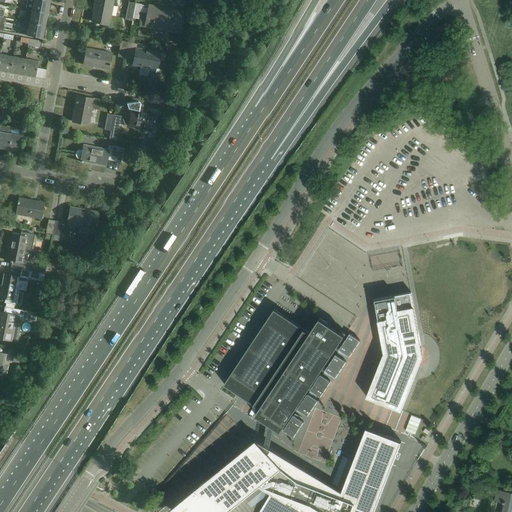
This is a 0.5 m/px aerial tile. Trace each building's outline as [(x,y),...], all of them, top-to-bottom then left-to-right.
[(47,13),(50,1),(46,0),(27,0),(26,9),(27,10),(47,13)] [(95,0),(94,8),(95,9),(92,22),(99,24),(102,25),(102,24),(109,25),(110,16),(108,16),(110,6),(112,7),(113,0),(95,0)] [(133,18),(135,4),(129,2),(125,20),(132,21),(133,18)] [(141,6),(141,5),(135,4),(133,18),(138,20),(140,13),(147,14),(145,26),(153,27),(153,24),(171,27),(170,30),(180,32),(183,14),(174,13),(174,11),(149,6),(148,8),(141,6)] [(45,26),(47,13),(27,10),(25,22),(45,26)] [(43,38),(45,26),(25,22),(24,22),(23,28),(28,29),(27,36),(43,38)] [(41,49),(42,43),(42,41),(29,39),(29,44),(28,46),(40,48),(41,49)] [(125,59),(128,42),(121,41),(118,57),(125,59)] [(157,70),(160,53),(136,48),(137,44),(128,42),(125,59),(133,60),(133,65),(149,68),(149,69),(151,70),(148,85),(158,86),(161,71),(157,70)] [(87,49),(84,65),(109,70),(110,66),(110,64),(111,56),(105,55),(105,52),(87,49)] [(0,70),(10,72),(13,57),(1,55),(0,58),(0,70)] [(23,75),(25,60),(13,57),(10,72),(23,75)] [(35,77),(38,62),(25,60),(23,75),(35,77)] [(75,123),(75,122),(88,125),(91,108),(98,109),(99,101),(77,96),(76,101),(75,103),(76,103),(72,122),(73,122),(73,123),(75,123)] [(132,100),(131,101),(131,102),(130,103),(130,104),(130,105),(130,106),(130,107),(131,108),(131,109),(131,110),(131,113),(130,113),(130,114),(129,115),(129,116),(128,117),(127,118),(126,118),(124,119),(123,120),(122,120),(122,121),(125,120),(126,123),(124,124),(126,124),(128,125),(128,126),(152,131),(153,122),(155,122),(155,120),(154,120),(155,115),(141,113),(143,102),(144,102),(133,99),(132,100)] [(27,120),(28,114),(16,112),(15,117),(27,120)] [(111,131),(114,115),(108,114),(104,130),(111,131)] [(117,132),(121,117),(114,115),(111,131),(109,138),(116,140),(117,132)] [(0,148),(9,150),(13,128),(0,126),(0,148)] [(27,131),(13,128),(9,150),(21,152),(24,137),(26,138),(27,131)] [(107,160),(117,161),(119,147),(108,145),(108,149),(84,144),(83,150),(79,149),(77,151),(76,155),(78,158),(81,158),(81,160),(82,160),(82,161),(83,161),(106,165),(107,160)] [(44,202),(37,201),(19,198),(18,201),(17,204),(18,204),(16,214),(41,219),(44,202)] [(98,212),(89,211),(70,207),(67,223),(80,225),(79,231),(94,234),(95,228),(96,228),(96,225),(97,225),(97,223),(96,223),(98,212)] [(53,235),(56,221),(49,220),(46,233),(53,235)] [(62,222),(56,221),(53,235),(60,236),(62,222)] [(21,232),(21,236),(12,234),(7,260),(10,260),(10,261),(12,262),(12,261),(22,263),(23,263),(25,250),(31,251),(35,234),(21,232)] [(31,264),(23,263),(22,263),(20,269),(45,274),(46,267),(31,264)] [(43,282),(45,274),(20,269),(19,277),(28,279),(43,282)] [(26,291),(28,279),(19,277),(4,275),(2,286),(4,287),(3,289),(1,289),(1,291),(0,290),(0,297),(5,299),(4,303),(15,305),(18,289),(26,291)] [(381,359),(366,397),(401,411),(423,356),(411,292),(377,298),(374,299),(384,353),(381,359)] [(22,319),(35,322),(37,314),(9,308),(7,314),(0,312),(0,338),(11,341),(16,316),(22,317),(22,319)] [(279,430),(346,333),(340,330),(339,331),(320,318),(310,332),(308,331),(277,311),(274,309),(224,384),(260,408),(255,415),(267,423),(265,445),(272,449),(274,427),(279,430)] [(353,333),(343,348),(353,355),(364,340),(353,333)] [(21,358),(22,351),(9,349),(8,355),(21,358)] [(340,353),(329,369),(339,376),(350,360),(340,353)] [(330,381),(320,374),(310,390),(320,397),(330,381)] [(307,395),(296,410),(307,417),(318,402),(307,395)] [(283,430),(294,437),(304,422),(293,415),(283,430)] [(337,488),(272,449),(265,445),(256,440),(169,510),(173,511),(226,511),(259,485),(264,488),(271,493),(259,511),(374,511),(401,441),(366,428),(342,491),(337,488)] [(511,511),(511,493),(497,490),(495,500),(502,502),(502,503),(505,504),(502,511),(511,511)]
